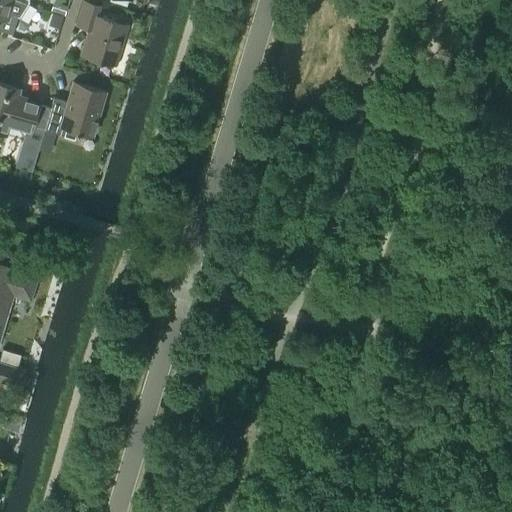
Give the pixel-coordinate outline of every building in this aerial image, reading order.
[(0,0),(0,29),(11,33),(17,15),(19,15),(27,2),(20,0),(0,0)] [(53,0),(51,10),(64,13),(67,4),(53,0)] [(113,62),(125,23),(96,14),(99,4),(84,0),(77,24),(90,28),(83,54),(113,62)] [(51,11),(48,24),(59,27),(63,14),(51,11)] [(92,133),(105,90),(72,80),(66,100),(53,96),(43,128),(73,137),(76,129),(92,133)] [(31,129),(39,101),(16,94),(18,87),(0,81),(0,131),(4,133),(8,122),(31,129)] [(28,296),(33,277),(0,266),(0,330),(12,292),(28,296)] [(0,381),(9,384),(15,364),(0,359),(0,381)]
